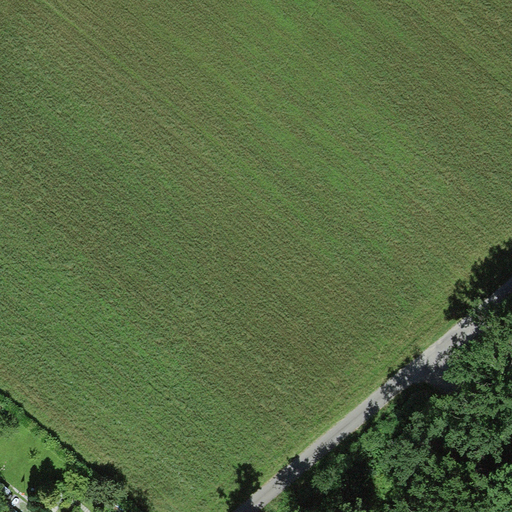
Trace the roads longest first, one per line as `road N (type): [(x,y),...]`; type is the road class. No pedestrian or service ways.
road 1 (track): [(237,511),(511,287)]
road 2 (track): [(439,345),(493,511)]
